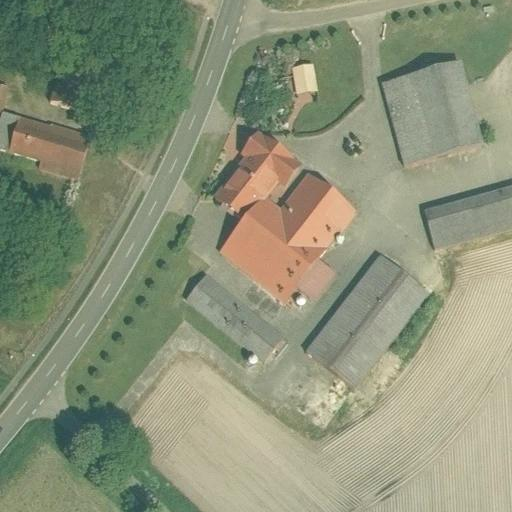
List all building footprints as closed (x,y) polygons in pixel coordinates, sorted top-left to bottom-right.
[(317,67),(294,70),(299,97),(321,94),(317,67)] [(463,69),(384,90),(406,173),(485,152),(463,69)] [(59,84),(52,106),(74,112),(80,90),(59,84)] [(10,92),(0,89),(0,124),(3,114),(10,92)] [(94,141),(3,114),(0,124),(0,157),(82,181),(94,141)] [(301,170),(261,136),(243,158),(248,162),(217,199),(250,227),(270,203),(283,188),(285,189),(301,170)] [(250,227),(226,255),(286,306),(361,218),(310,175),(280,211),(270,203),(250,227)] [(511,192),(428,216),(440,256),(511,235),(511,192)] [(382,259),(307,355),(357,393),(431,298),(382,259)] [(284,344),(208,280),(189,303),(265,367),(284,344)]
